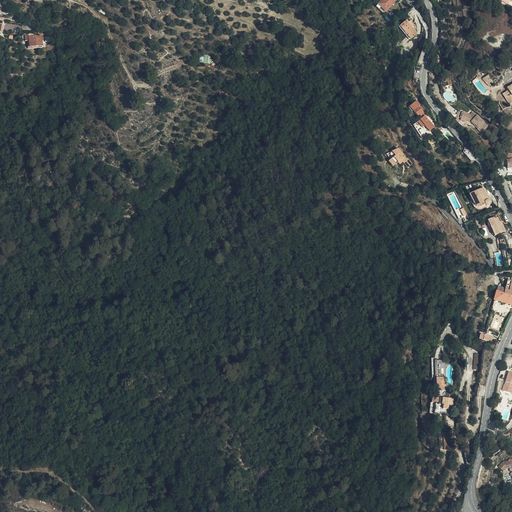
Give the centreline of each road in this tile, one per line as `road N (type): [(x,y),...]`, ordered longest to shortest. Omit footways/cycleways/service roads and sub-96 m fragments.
road 1 (tertiary): [(425,0),(435,28),(427,97),(483,167),(511,223)]
road 2 (tertiary): [(474,504),(491,384),(511,326)]
